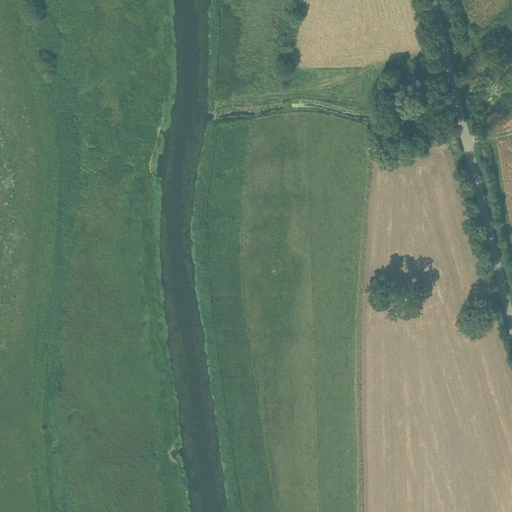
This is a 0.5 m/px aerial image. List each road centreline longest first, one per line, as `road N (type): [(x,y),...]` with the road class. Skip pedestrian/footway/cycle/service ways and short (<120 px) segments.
road 1 (unclassified): [(433,0),(511,303)]
road 2 (track): [(444,53),(312,97),(217,108)]
